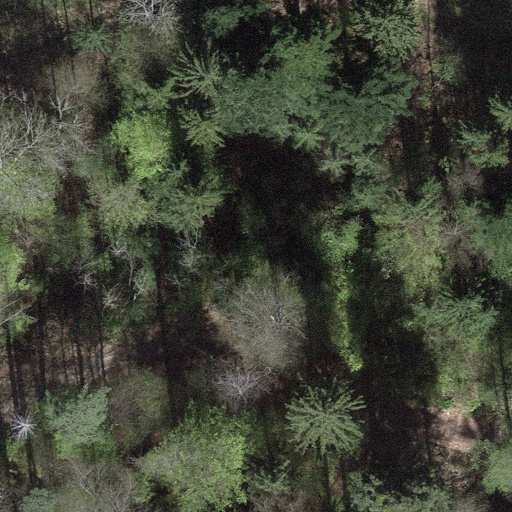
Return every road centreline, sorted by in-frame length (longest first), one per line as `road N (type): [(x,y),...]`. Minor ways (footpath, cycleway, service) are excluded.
road 1 (track): [(0,409),(52,381),(157,352),(222,345),(280,359),(420,417),(511,437)]
road 2 (track): [(0,36),(135,0)]
